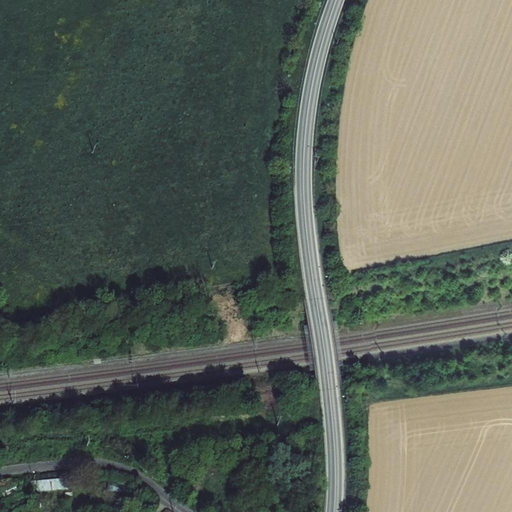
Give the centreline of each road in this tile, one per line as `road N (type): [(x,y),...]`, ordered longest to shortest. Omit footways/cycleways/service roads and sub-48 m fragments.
road 1 (tertiary): [(336,0),(311,88),(302,166),(332,425),(334,511)]
road 2 (residential): [(186,511),(115,464),(0,475)]
